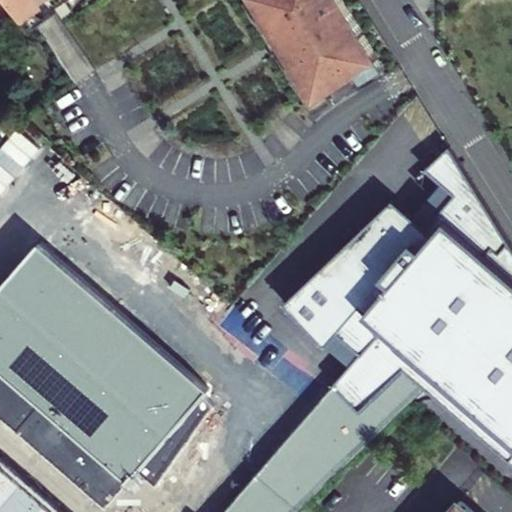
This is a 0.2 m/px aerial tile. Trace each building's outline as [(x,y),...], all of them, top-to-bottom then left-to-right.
[(0,0),(0,22),(1,25),(18,13),(9,0),(0,0)] [(24,0),(39,23),(74,0),(24,0)] [(382,63),(340,0),(256,0),(313,94),(382,63)] [(393,195),(286,301),(327,344),(340,330),(364,352),(336,383),(361,410),(403,366),(511,457),(511,242),(451,147),(429,167),(453,193),(425,226),(393,195)] [(67,236),(0,308),(0,326),(188,485),(263,389),(67,236)] [(205,511),(0,348),(0,511),(205,511)] [(476,511),(463,500),(452,511),(476,511)]
